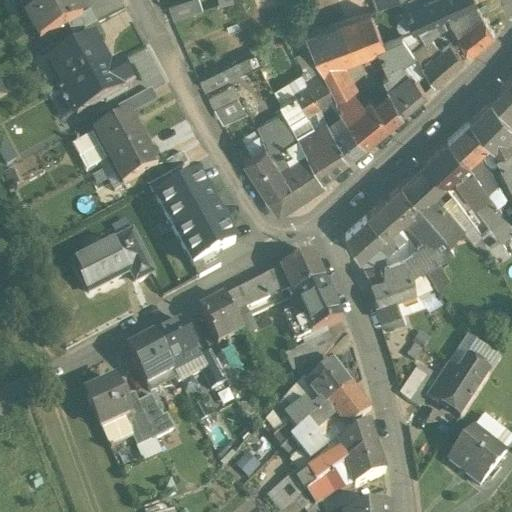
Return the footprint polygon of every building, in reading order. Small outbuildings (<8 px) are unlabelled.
[(15,0),(26,18),(58,0),(15,0)] [(69,0),(58,0),(26,18),(40,44),(67,29),(81,21),(80,20),(69,0)] [(198,0),(180,0),(167,4),(172,18),(201,8),(198,0)] [(418,0),(413,0),(407,2),(411,11),(420,8),(421,6),(418,0)] [(472,0),(433,0),(421,6),(420,8),(425,16),(429,22),(473,3),(472,0)] [(369,11),(303,33),(313,52),(330,43),(341,64),(375,45),(383,42),(369,11)] [(461,13),(446,20),(448,23),(450,22),(456,31),(467,22),(461,13)] [(480,13),(467,22),(456,31),(455,32),(468,53),(493,32),(480,13)] [(90,15),(80,20),(81,21),(67,29),(73,40),(97,27),(90,15)] [(425,16),(408,24),(410,30),(416,28),(429,22),(425,16)] [(446,20),(432,26),(435,31),(448,23),(446,20)] [(429,22),(416,28),(423,39),(435,31),(432,26),(429,22)] [(97,27),(73,40),(66,44),(71,54),(92,42),(93,43),(103,38),(97,27)] [(404,70),(389,39),(383,42),(375,45),(385,68),(387,73),(381,76),(386,86),(399,74),(404,70)] [(436,52),(421,65),(434,83),(462,58),(448,41),(436,52)] [(71,54),(50,65),(65,92),(105,69),(99,58),(99,55),(93,43),(92,42),(71,54)] [(330,43),(313,52),(325,75),(332,87),(335,94),(346,89),(352,85),(341,64),(330,43)] [(428,43),(413,53),(421,65),(436,52),(428,43)] [(385,68),(375,45),(341,64),(352,85),(346,89),(351,98),(347,100),(352,110),(369,96),(373,102),(388,89),(386,86),(381,76),(380,77),(377,72),(385,68)] [(247,57),(236,62),(241,72),(251,67),(247,57)] [(119,62),(105,69),(65,92),(61,94),(76,120),(134,88),(119,62)] [(236,62),(199,79),(204,89),(241,72),(236,62)] [(385,68),(377,72),(380,77),(381,76),(387,73),(385,68)] [(399,74),(386,86),(388,89),(401,112),(425,91),(413,78),(407,83),(399,74)] [(325,75),(310,84),(316,95),(332,87),(325,75)] [(511,78),(511,76),(488,99),(511,125),(511,123),(511,78)] [(309,83),(280,100),(285,111),(289,119),(290,118),(320,102),(316,95),(310,84),(309,83)] [(232,84),(208,96),(213,107),(235,96),(237,95),(232,84)] [(346,89),(335,94),(335,102),(337,105),(347,100),(351,98),(346,89)] [(369,96),(352,110),(347,100),(337,105),(340,111),(341,110),(345,118),(363,142),(401,112),(388,89),(373,102),(369,96)] [(115,112),(121,123),(128,119),(157,105),(151,94),(115,112)] [(235,96),(213,107),(222,122),(245,111),(235,96)] [(511,125),(488,99),(468,119),(488,142),(475,153),(485,167),(488,172),(500,165),(499,163),(511,157),(511,147),(504,132),(511,125)] [(340,111),(328,121),(346,156),(363,142),(345,118),(341,110),(340,111)] [(285,111),(258,125),(264,137),(292,121),(290,118),(289,119),(285,111)] [(309,112),(294,121),(301,132),(314,123),(309,112)] [(121,123),(72,150),(87,175),(104,166),(143,144),(128,119),(121,123)] [(328,121),(321,121),(320,119),(314,123),(301,132),(299,134),(299,135),(308,153),(320,177),(346,156),(328,121)] [(468,119),(446,140),(466,161),(475,153),(488,142),(468,119)] [(292,121),(264,137),(267,142),(271,149),(277,146),(286,141),(299,135),(299,134),(292,121)] [(257,123),(233,138),(244,156),(267,142),(258,125),(257,123)] [(299,135),(286,141),(293,157),(291,160),(293,164),(308,153),(299,135)] [(446,140),(423,161),(442,183),(448,178),(466,161),(446,140)] [(267,142),(244,156),(251,168),(274,154),(271,149),(267,142)] [(143,144),(104,166),(118,192),(158,170),(143,144)] [(277,146),(271,149),(274,154),(275,156),(277,156),(281,153),(277,146)] [(290,182),(269,194),(279,209),(321,179),(320,177),(308,153),(293,164),(283,170),(290,182)] [(475,153),(467,160),(476,173),(485,167),(475,153)] [(274,154),(251,168),(268,194),(269,194),(290,182),(283,170),(275,156),(274,154)] [(183,156),(161,168),(167,179),(189,167),(183,156)] [(511,157),(499,163),(500,165),(506,177),(511,190),(511,157)] [(476,173),(467,160),(466,161),(448,178),(450,181),(462,171),(465,175),(463,176),(479,198),(484,194),(481,189),(485,186),(476,173)] [(423,161),(399,182),(418,204),(429,194),(442,183),(423,161)] [(500,165),(488,172),(497,184),(506,177),(500,165)] [(488,172),(485,167),(476,173),(485,186),(488,190),(497,184),(488,172)] [(148,191),(155,204),(176,192),(170,179),(148,191)] [(215,213),(197,180),(176,192),(155,204),(174,236),(215,213)] [(418,204),(399,182),(382,198),(399,217),(403,213),(424,237),(415,243),(416,245),(427,262),(452,246),(452,245),(441,232),(418,204)] [(454,222),(429,194),(418,204),(441,232),(454,222)] [(490,194),(466,213),(481,233),(505,215),(490,194)] [(399,217),(382,198),(366,213),(383,231),(387,228),(394,221),(399,217)] [(233,246),(215,213),(174,236),(192,269),(212,258),(233,246)] [(366,213),(345,232),(357,254),(376,237),(383,231),(366,213)] [(481,233),(466,213),(454,222),(441,232),(452,245),(452,246),(457,252),(481,233)] [(403,231),(394,221),(387,228),(396,238),(403,231)] [(396,238),(387,228),(383,231),(376,237),(385,247),(393,241),(396,238)] [(133,236),(74,265),(89,296),(131,275),(136,284),(153,276),(133,236)] [(376,237),(357,254),(363,266),(384,260),(385,247),(376,237)] [(393,241),(385,247),(384,260),(392,257),(393,241)] [(416,245),(403,254),(412,269),(420,264),(421,266),(427,262),(416,245)] [(392,257),(384,260),(382,272),(370,276),(378,298),(396,293),(415,286),(415,285),(412,269),(403,254),(392,257)] [(219,271),(212,258),(192,269),(199,282),(219,271)] [(311,259),(279,273),(287,291),(291,300),(323,285),(311,259)] [(384,260),(363,266),(369,276),(370,276),(382,272),(384,260)] [(421,266),(420,264),(412,269),(415,285),(420,283),(426,292),(434,287),(421,266)] [(279,273),(259,284),(268,301),(287,291),(279,273)] [(259,284),(245,291),(254,308),(268,301),(259,284)] [(323,285),(291,300),(297,314),(302,324),(304,323),(334,309),(323,285)] [(245,291),(230,299),(239,315),(254,308),(245,291)] [(378,298),(375,300),(383,326),(404,319),(396,293),(378,298)] [(224,302),(199,315),(216,349),(227,343),(227,342),(241,335),(224,302)] [(291,337),(298,350),(342,330),(334,311),(305,324),(307,330),(291,337)] [(297,314),(283,320),(291,336),(307,329),(304,323),(302,324),(297,314)] [(180,326),(153,340),(170,373),(184,367),(183,366),(197,359),(180,326)] [(332,350),(327,338),(304,349),(314,370),(332,350)] [(153,340),(126,353),(143,387),(155,381),(170,373),(153,340)] [(465,363),(457,375),(458,376),(439,403),(440,404),(462,418),(488,378),(465,363)] [(331,368),(304,388),(319,407),(324,404),(327,410),(349,392),(331,368)] [(419,412),(425,402),(438,382),(418,369),(399,398),(419,412)] [(438,382),(425,402),(437,409),(440,404),(439,403),(458,376),(457,375),(447,369),(438,382)] [(121,402),(114,387),(102,392),(101,390),(85,397),(101,433),(117,425),(116,423),(127,418),(128,418),(121,402)] [(349,392),(327,410),(332,417),(346,434),(369,417),(349,392)] [(143,419),(132,397),(121,402),(128,418),(127,418),(129,424),(130,425),(143,419)] [(309,414),(303,406),(290,416),(282,422),(288,429),(295,438),(306,427),(327,410),(324,404),(319,407),(309,414)] [(271,417),(279,427),(284,424),(282,422),(290,416),(282,405),(271,417)] [(332,417),(327,410),(306,427),(314,437),(325,428),(323,425),(332,417)] [(276,438),(288,429),(284,424),(279,427),(271,417),(265,424),(276,438)] [(346,434),(332,417),(323,425),(325,428),(314,437),(326,451),(346,434)] [(117,425),(101,433),(109,451),(131,441),(124,426),(129,424),(127,418),(116,423),(117,425)] [(143,419),(130,425),(129,424),(124,426),(131,441),(136,451),(153,442),(143,419)] [(295,438),(289,444),(298,456),(307,467),(326,451),(314,437),(306,427),(295,438)] [(367,428),(339,446),(341,454),(345,466),(374,450),(367,428)] [(270,443),(279,453),(289,444),(295,438),(288,429),(276,438),(270,443)] [(473,432),(448,464),(479,490),(505,457),(473,432)] [(298,456),(289,444),(279,453),(279,455),(288,465),(298,456)] [(374,450),(345,466),(353,491),(354,492),(383,478),(374,450)] [(341,454),(323,467),(329,479),(345,466),(341,454)] [(298,456),(288,465),(298,475),(307,467),(298,456)] [(345,466),(329,479),(304,498),(313,510),(353,491),(345,466)] [(307,467),(292,480),(297,487),(300,491),(304,498),(329,479),(323,467),(312,473),(307,467)] [(292,480),(266,501),(273,511),(284,511),(304,498),(300,491),(297,487),(292,480)]
